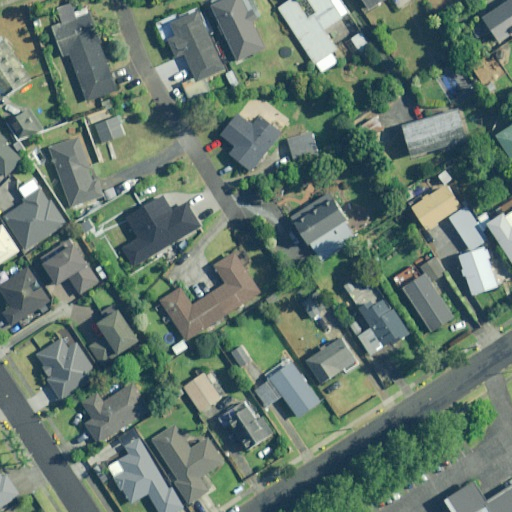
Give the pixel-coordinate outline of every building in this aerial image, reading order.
[(152,14),(147,0),(136,0),(143,17),(152,14)] [(251,11),(245,0),(218,0),(211,3),(238,62),(266,49),(248,12),(251,11)] [(330,0),(308,0),(316,13),(307,19),(295,0),(290,0),(278,8),(320,73),(337,62),(331,52),(336,49),(324,30),(349,14),(340,0),(330,0)] [(362,0),(369,10),(386,0),(394,0),(401,11),(414,4),(411,0),(362,0)] [(511,33),(511,0),(510,0),(484,18),(500,42),(511,33)] [(74,12),(72,5),(57,9),(62,24),(53,27),(63,58),(71,55),(86,102),(117,92),(90,7),(74,12)] [(225,69),(197,10),(158,27),(165,42),(169,41),(176,58),(184,54),(197,82),(225,69)] [(376,57),(361,33),(352,39),(367,63),(376,57)] [(0,41),(0,101),(15,91),(32,79),(4,39),(0,41)] [(241,90),(232,70),(225,73),(234,93),(241,90)] [(466,141),(457,111),(403,127),(412,157),(466,141)] [(37,130),(27,113),(9,123),(18,140),(37,130)] [(254,126),(240,114),(222,136),(236,147),(230,154),(252,172),(281,136),(272,129),(274,127),(261,117),(254,126)] [(382,126),(375,116),(359,128),(366,138),(382,126)] [(511,125),(497,135),(511,160),(511,125)] [(325,156),(318,131),(288,140),(295,165),(325,156)] [(7,140),(0,132),(0,173),(6,178),(23,160),(4,143),(7,140)] [(91,166),(81,137),(50,148),(71,208),(104,197),(99,182),(94,183),(88,167),(91,166)] [(344,152),(339,141),(330,145),(334,156),(344,152)] [(50,201),(35,179),(19,189),(27,202),(4,217),(26,250),(66,224),(51,200),(50,201)] [(461,206),(445,184),(418,202),(416,198),(410,202),(428,229),(461,206)] [(311,246),(345,223),(348,221),(330,193),(293,218),(311,246)] [(173,211),(164,197),(127,219),(139,239),(123,249),(134,268),(202,228),(187,202),(173,211)] [(485,239),(480,231),(493,222),(486,212),(478,218),(480,221),(475,224),(465,209),(450,219),(470,249),(485,239)] [(511,212),(489,227),(511,261),(511,212)] [(20,251),(2,225),(0,226),(0,263),(0,264),(20,251)] [(101,281),(77,243),(43,264),(57,286),(70,278),(80,294),(101,281)] [(485,248),(459,256),(473,297),(499,288),(485,248)] [(183,285),(162,298),(165,302),(155,309),(164,324),(175,318),(189,340),(261,293),(234,252),(214,265),(226,284),(195,304),(183,285)] [(454,320),(431,283),(447,274),(437,257),(421,266),(427,275),(422,279),(415,268),(393,281),(401,294),(406,291),(432,334),(454,320)] [(54,307),(30,267),(0,285),(0,289),(10,305),(2,310),(12,326),(41,308),(44,313),(54,307)] [(329,308),(319,292),(302,302),(312,319),(329,308)] [(380,294),(359,308),(371,326),(357,335),(371,356),(391,342),(393,345),(410,334),(392,307),(390,309),(380,294)] [(140,341),(115,302),(101,311),(106,319),(97,324),(105,336),(89,346),(102,366),(140,341)] [(99,376),(72,334),(37,356),(51,378),(47,380),(60,401),(99,376)] [(356,362),(341,339),(307,361),(321,384),(356,362)] [(188,348),(183,341),(172,347),(177,355),(188,348)] [(252,361),(243,346),(232,353),(241,368),(252,361)] [(321,402),(292,362),(254,390),(267,407),(282,396),(299,418),(321,402)] [(220,399),(204,373),(184,386),(200,412),(220,399)] [(151,411),(132,382),(108,397),(104,390),(83,403),(93,420),(85,425),(98,445),(151,411)] [(258,423),(245,402),(219,418),(225,428),(231,425),(246,451),(273,435),(264,419),(258,423)] [(191,448),(178,427),(154,442),(179,482),(176,484),(189,505),(210,492),(201,478),(224,463),(208,437),(191,448)] [(178,511),(183,509),(139,439),(126,447),(130,454),(119,461),(125,471),(114,477),(131,505),(148,494),(158,511),(178,511)] [(2,478),(0,475),(0,508),(19,496),(6,475),(2,478)] [(511,511),(511,506),(490,502),(474,477),(444,496),(454,511),(511,511)]
